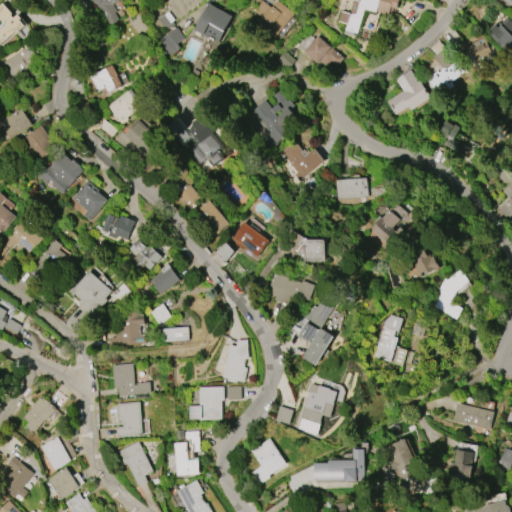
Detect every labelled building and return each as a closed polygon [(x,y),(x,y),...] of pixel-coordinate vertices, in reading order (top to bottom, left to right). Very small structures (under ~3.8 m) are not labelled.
[(110,26),(90,0),(122,0),(121,1),(120,0),(113,5),(118,12),(115,14),(119,19),(110,26)] [(202,0),(182,15),(172,1),(173,0),(202,0)] [(277,0),(294,14),(275,38),(256,23),(261,17),(254,11),(262,1),(271,8),(277,0)] [(364,9),(357,33),(344,29),(346,23),(338,21),(341,11),(348,13),(351,0),(355,0),(359,1),(359,0),(397,0),(396,8),(390,6),(388,14),(376,11),(376,12),(364,9)] [(209,3),(233,16),(218,43),(194,30),(209,3)] [(0,44),(0,29),(6,24),(0,17),(0,6),(3,4),(12,14),(10,15),(13,18),(18,14),(22,18),(20,19),(26,26),(2,46),(1,44),(0,44)] [(507,19),(511,24),(511,30),(510,33),(511,35),(511,43),(505,50),(488,33),(499,23),(501,25),(507,19)] [(176,27),(184,37),(177,43),(180,48),(170,56),(161,45),(163,44),(159,40),(176,27)] [(336,67),(331,62),(326,68),(318,61),(316,63),(303,52),(318,35),(335,50),(334,52),(338,55),(339,54),(343,58),(336,67)] [(470,64),(462,49),(470,45),(469,44),(483,37),(486,43),(490,42),(494,50),(495,49),(500,58),(481,68),(477,60),(470,64)] [(2,62),(29,44),(41,63),(13,80),(2,62)] [(423,78),(436,68),(437,68),(441,65),(434,57),(444,48),(463,72),(451,82),(454,85),(439,97),(423,78)] [(111,64),(121,86),(103,94),(101,90),(97,92),(89,75),(111,64)] [(386,101),(402,91),(395,79),(410,70),(417,81),(419,79),(430,97),(410,110),(408,106),(394,114),(386,101)] [(276,144),(250,113),(265,100),(272,109),(276,105),(270,98),(279,90),(285,98),(287,96),(294,105),(289,109),(296,117),(286,125),(291,131),(276,144)] [(121,124),(107,105),(127,91),(139,107),(126,117),(128,120),(121,124)] [(31,125),(9,139),(0,125),(0,119),(9,113),(10,114),(20,108),(31,125)] [(222,158),(211,166),(206,160),(198,166),(186,149),(189,147),(185,142),(180,145),(165,125),(175,118),(176,117),(177,118),(178,118),(179,119),(186,128),(190,125),(190,124),(190,123),(191,122),(191,121),(192,121),(192,120),(193,120),(194,119),(195,119),(196,119),(197,119),(197,120),(200,118),(211,131),(209,133),(221,148),(217,152),(222,158)] [(147,159),(132,145),(133,144),(123,135),(137,119),(162,142),(147,159)] [(459,127),(452,139),(461,144),(457,152),(446,146),(444,148),(436,143),(441,133),(438,131),(444,120),(449,123),(450,122),(459,127)] [(466,131),(452,124),(444,143),(465,152),(471,141),(463,137),(466,131)] [(39,160),(32,151),(31,152),(24,143),(26,142),(23,138),(41,125),(50,138),(48,139),(55,148),(39,160)] [(314,149),(324,161),(297,181),(293,175),(296,172),(288,161),(283,164),(277,155),(295,142),(302,151),(303,150),(307,155),(314,149)] [(83,170),(61,194),(48,182),(49,180),(43,174),(61,153),(70,161),(72,159),(83,170)] [(143,168),(153,157),(163,167),(153,178),(143,168)] [(368,197),(337,199),(336,180),(366,178),(368,197)] [(87,180),(98,190),(97,191),(107,200),(90,221),(82,215),(86,211),(72,199),(87,180)] [(502,191),(511,183),(511,184),(511,213),(506,219),(498,209),(509,199),(502,191)] [(177,195),(189,185),(200,197),(188,208),(177,195)] [(0,191),(6,197),(0,204),(15,216),(2,232),(0,230),(0,191)] [(192,214),(208,200),(229,224),(212,238),(192,214)] [(135,220),(127,240),(116,235),(115,239),(101,233),(110,210),(135,220)] [(390,210),(400,219),(392,228),(394,230),(384,242),(371,230),(376,225),(374,223),(380,216),(382,218),(390,210)] [(0,243),(21,219),(42,238),(29,254),(17,243),(15,245),(12,243),(0,257),(0,243)] [(268,240),(257,257),(232,239),(243,222),(268,240)] [(324,239),(324,261),(303,261),(303,259),(297,259),(297,254),(294,251),(282,242),(291,229),(303,239),(324,239)] [(54,239),(62,245),(58,249),(67,255),(66,256),(73,261),(65,273),(57,266),(47,280),(32,269),(54,239)] [(161,256),(149,269),(144,265),(141,268),(139,266),(139,267),(135,263),(136,262),(132,259),(135,256),(128,249),(137,240),(139,241),(141,240),(146,246),(148,249),(151,246),(161,256)] [(420,278),(408,257),(424,247),(430,257),(432,256),(439,267),(420,278)] [(180,280),(159,294),(149,280),(161,271),(160,269),(168,263),(180,280)] [(456,320),(432,306),(439,292),(437,291),(443,278),(446,280),(460,270),(469,281),(456,291),(450,302),(462,308),(456,320)] [(89,271),(112,291),(105,298),(107,300),(101,307),(99,305),(90,315),(77,303),(80,300),(71,291),(89,271)] [(274,272),(300,282),(301,280),(314,285),(308,300),(296,295),(295,297),(290,295),(286,305),(273,300),(275,295),(267,292),(274,272)] [(159,325),(150,311),(162,304),(171,317),(159,325)] [(0,330),(0,307),(7,311),(2,320),(6,323),(9,318),(22,325),(16,334),(4,327),(1,331),(0,330)] [(143,314),(144,324),(139,325),(141,335),(145,334),(146,343),(141,344),(140,343),(122,345),(122,346),(111,347),(110,337),(116,337),(115,332),(119,332),(117,317),(127,316),(126,312),(129,312),(129,310),(135,309),(136,312),(138,311),(139,315),(143,314)] [(391,315),(403,318),(399,331),(395,330),(393,336),(397,337),(394,346),(406,350),(401,365),(373,356),(385,321),(391,315)] [(316,366),(302,357),(312,340),(310,339),(308,342),(297,335),(305,322),(319,330),(320,328),(334,336),(316,366)] [(162,328),(188,326),(189,340),(163,342),(162,328)] [(244,382),(222,377),(228,345),(235,346),(237,340),(248,339),(249,359),(244,359),(243,367),(247,368),(244,382)] [(112,365),(133,363),(134,385),(137,385),(137,383),(150,382),(150,393),(119,395),(118,388),(114,389),(112,365)] [(337,392),(329,417),(321,414),(319,425),(300,419),(311,384),(337,392)] [(199,420),(198,387),(223,386),(224,400),(221,400),(222,419),(199,420)] [(23,418),(41,395),(57,408),(46,422),(44,420),(33,434),(24,427),(28,422),(23,418)] [(116,404),(139,401),(142,435),(117,438),(116,427),(122,426),(122,420),(118,420),(116,404)] [(457,403),(494,412),(490,429),(453,420),(457,403)] [(199,474),(176,476),(174,443),(185,442),(184,432),(198,431),(199,451),(193,451),(193,460),(198,459),(199,474)] [(54,470),(40,447),(56,437),(70,460),(54,470)] [(250,451),(270,438),(286,463),(268,475),(270,477),(258,484),(250,473),(260,466),(250,451)] [(385,446),(405,438),(417,468),(397,476),(385,446)] [(117,452),(137,441),(152,471),(144,475),(147,482),(138,487),(126,463),(123,465),(117,452)] [(459,441),(478,445),(470,477),(453,473),(454,469),(452,469),(453,461),(454,462),(459,441)] [(497,467),(504,448),(507,449),(508,448),(511,449),(511,462),(509,471),(497,467)] [(314,481),(313,463),(328,463),(328,460),(353,460),(353,449),(363,449),(363,480),(314,481)] [(8,463),(13,456),(34,473),(22,487),(28,492),(23,498),(17,493),(14,497),(0,485),(0,481),(5,476),(3,474),(7,469),(11,473),(15,469),(8,463)] [(65,467),(79,487),(60,499),(47,479),(65,467)] [(186,511),(175,491),(196,480),(203,493),(200,494),(209,511),(186,511)] [(71,511),(65,502),(79,493),(83,499),(86,497),(95,511),(71,511)] [(8,500),(20,511),(0,511),(0,508),(7,501),(8,500)] [(504,501),(506,511),(476,511),(479,508),(486,506),(486,505),(504,501)]
